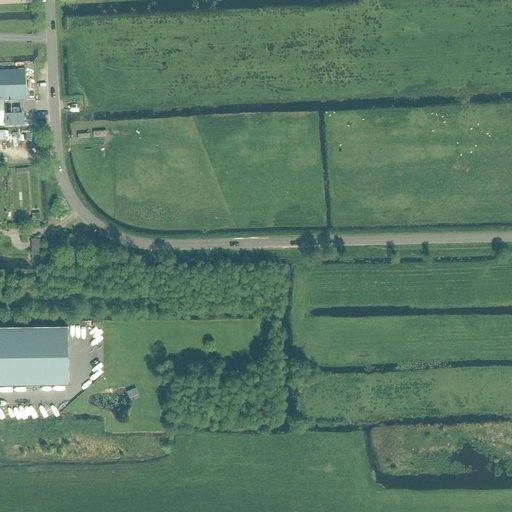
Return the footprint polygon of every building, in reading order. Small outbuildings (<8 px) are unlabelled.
[(0,125),(4,125),(3,100),(26,99),(25,69),(0,70),(0,125)] [(33,98),(42,97),(41,89),(32,90),(33,98)] [(13,146),(25,146),(25,138),(12,138),(13,146)] [(31,238),(32,260),(41,260),(41,238),(31,238)] [(13,274),(12,282),(22,282),(23,274),(13,274)] [(68,385),(67,327),(0,327),(0,385),(27,386),(38,385),(68,385)]
